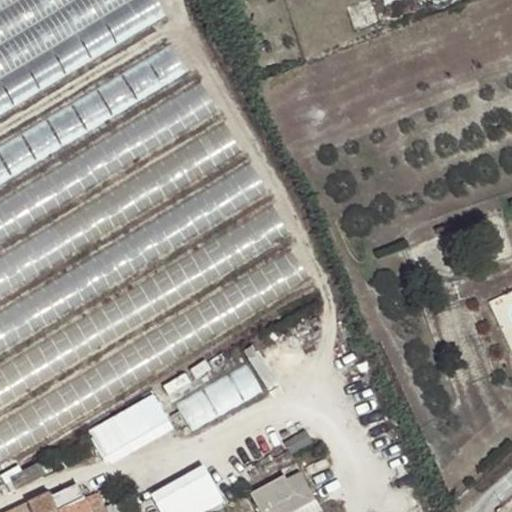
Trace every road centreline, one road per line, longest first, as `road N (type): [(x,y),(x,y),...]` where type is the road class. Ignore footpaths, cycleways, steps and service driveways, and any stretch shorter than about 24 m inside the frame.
road 1 (track): [(314,399),(327,337),(325,289),(174,0)]
road 2 (track): [(0,128),(180,20)]
